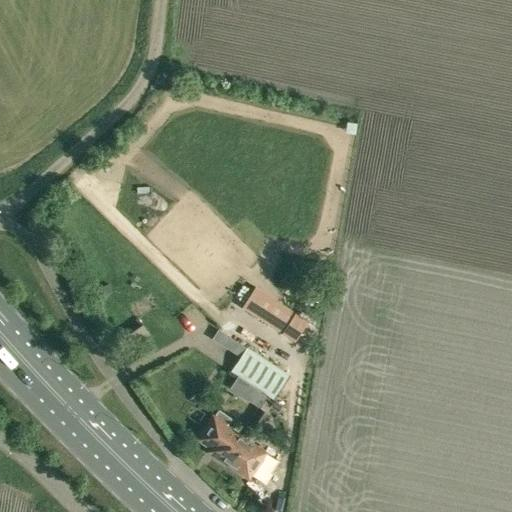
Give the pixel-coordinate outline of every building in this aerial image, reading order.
[(99,298),(112,291),(109,284),(96,291),(99,298)] [(242,306),(274,327),(285,311),(253,290),(242,306)] [(231,371),(273,399),(289,375),(269,362),(273,355),(262,348),(263,347),(226,324),(217,338),(242,354),(231,371)] [(265,394),(251,385),(243,396),(257,405),(265,394)] [(253,416),(263,423),(268,414),(269,414),(259,407),(253,416)] [(207,451),(227,465),(245,438),(226,425),(231,418),(218,409),(213,416),(212,415),(196,439),(209,448),(207,451)] [(247,425),(257,432),(263,423),(253,416),(247,425)] [(227,465),(248,478),(252,472),(256,475),(265,460),(261,458),(265,452),(245,438),(227,465)]
